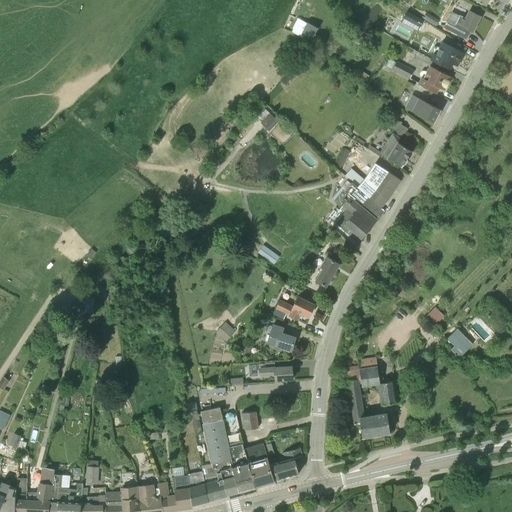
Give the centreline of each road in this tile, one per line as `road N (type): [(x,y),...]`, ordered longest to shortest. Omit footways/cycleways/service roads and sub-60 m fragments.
road 1 (tertiary): [(320,484),(319,398),(336,321),(511,14)]
road 2 (secondary): [(320,484),(511,442)]
